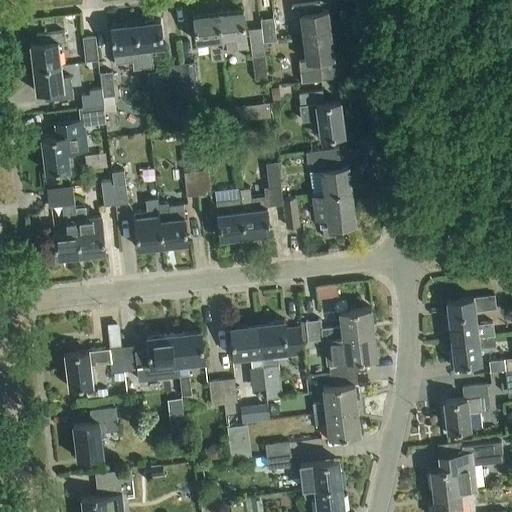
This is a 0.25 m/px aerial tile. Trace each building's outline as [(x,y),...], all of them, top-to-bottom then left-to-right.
[(321,0),(281,5),(282,15),(304,13),(306,36),(333,33),(330,9),(322,9),(321,0)] [(220,12),(224,49),(248,46),(244,9),(220,12)] [(225,59),(224,49),(220,12),(195,15),(198,40),(211,39),(213,60),(225,59)] [(275,17),(262,19),(265,41),(277,40),(275,17)] [(162,19),(137,21),(142,68),(154,67),(151,46),(164,44),(162,19)] [(112,24),(116,63),(133,61),(134,69),(142,68),(137,21),(112,24)] [(31,42),(34,67),(61,64),(59,41),(67,40),(66,29),(38,32),(39,42),(31,42)] [(301,60),(303,82),(324,80),(322,68),(330,67),(329,57),(336,56),(333,33),(306,36),(309,59),(301,60)] [(83,36),(86,61),(99,59),(96,35),(83,36)] [(265,54),(253,55),(256,79),(268,78),(265,54)] [(184,63),(188,99),(199,98),(195,62),(184,63)] [(188,99),(184,63),(171,64),(174,88),(180,88),(181,100),(188,99)] [(73,96),(71,76),(63,77),(61,64),(34,67),(36,90),(45,90),(46,99),(73,96)] [(116,96),(113,71),(102,72),(104,97),(116,96)] [(279,86),(272,87),(274,99),(281,98),(279,86)] [(300,92),(304,120),(320,118),(322,137),(346,134),(341,100),(326,102),(324,89),(300,92)] [(83,107),(105,104),(103,91),(82,95),(83,107)] [(88,137),(84,138),(83,127),(107,123),(105,104),(83,107),(84,119),(57,122),(58,134),(42,136),(46,171),(70,168),(69,153),(89,151),(88,137)] [(315,193),(326,192),(353,188),(350,164),(342,165),(340,147),(307,151),(308,162),(315,162),(316,171),(313,171),(315,193)] [(271,231),(268,206),(284,204),(279,161),(267,162),(269,186),(265,186),(266,194),(252,196),(251,187),(241,188),(242,196),(246,234),(271,231)] [(113,171),(114,179),(117,203),(129,202),(125,169),(113,171)] [(209,169),(198,170),(200,194),(212,192),(209,169)] [(187,195),(200,194),(198,170),(185,172),(187,195)] [(105,205),(117,203),(114,179),(114,180),(102,182),(105,205)] [(63,203),(66,229),(53,230),(56,256),(81,253),(76,208),(74,186),(48,190),(50,205),(63,203)] [(326,192),(326,193),(315,194),(318,218),(322,217),(323,226),(357,222),(353,188),(326,192)] [(246,234),(242,196),(217,199),(221,237),(246,234)] [(301,225),(297,196),(283,197),(287,227),(301,225)] [(164,244),(158,198),(147,200),(148,210),(135,212),(139,247),(164,244)] [(189,241),(186,215),(184,202),(169,204),(169,202),(160,203),(159,198),(158,198),(164,244),(189,241)] [(106,251),(102,215),(88,217),(87,207),(76,208),(81,253),(106,251)] [(338,225),(323,226),(325,237),(339,236),(338,225)] [(338,284),(318,286),(319,298),(339,296),(338,284)] [(492,307),(492,310),(497,309),(496,294),(467,297),(469,310),(449,312),(453,349),(450,350),(451,364),(482,360),(481,347),(497,345),(494,321),(478,323),(477,309),(492,307)] [(328,338),(375,332),(372,306),(342,310),(344,325),(323,328),(322,319),(307,321),(310,341),(324,339),(328,338)] [(287,350),(299,348),(305,348),(302,325),(288,327),(287,319),(259,322),(264,365),(268,397),(284,395),(279,354),(287,353),(287,350)] [(264,365),(259,322),(233,325),(237,356),(251,354),(252,366),(264,365)] [(176,332),(184,396),(184,401),(193,400),(189,361),(207,359),(203,329),(176,332)] [(153,365),(179,362),(182,396),(184,396),(176,332),(150,335),(153,365)] [(333,374),(358,371),(370,370),(369,358),(378,357),(375,332),(328,338),(333,374)] [(135,345),(122,347),(125,371),(138,369),(135,345)] [(125,371),(122,347),(91,350),(91,348),(66,351),(70,385),(95,383),(93,365),(111,362),(112,372),(125,371)] [(506,369),(511,367),(511,357),(489,360),(490,370),(506,369)] [(314,402),(315,412),(359,407),(356,382),(360,382),(358,371),(333,374),(334,385),(325,386),(327,400),(314,402)] [(236,378),(224,379),(228,412),(237,412),(236,401),(238,401),(236,378)] [(227,413),(228,412),(224,379),(210,380),(212,403),(225,402),(227,413)] [(466,396),(445,399),(447,414),(442,415),(444,430),(472,427),(470,411),(491,409),(488,382),(464,385),(466,396)] [(87,392),(88,399),(109,396),(108,388),(98,389),(98,391),(87,392)] [(102,430),(120,428),(117,405),(91,408),(92,420),(74,422),(78,456),(105,453),(102,430)] [(362,433),(359,407),(315,412),(317,423),(329,422),(331,437),(362,433)] [(187,429),(185,418),(170,420),(172,430),(187,429)] [(235,457),(256,456),(254,421),(233,422),(235,457)] [(267,443),(268,455),(292,453),(290,440),(267,443)] [(431,468),(434,493),(477,488),(474,464),(504,460),(502,440),(463,445),(463,451),(449,452),(450,466),(431,468)] [(293,465),(292,453),(268,455),(270,468),(293,465)] [(303,488),(317,486),(343,484),(340,458),(301,463),(303,488)] [(153,476),(165,474),(164,464),(151,466),(153,476)] [(84,511),(125,511),(122,481),(133,480),(132,469),(96,473),(99,494),(82,496),(84,511)] [(313,511),(329,511),(330,510),(346,508),(343,484),(317,486),(320,511),(313,511)] [(477,488),(434,493),(436,511),(463,511),(461,492),(477,490),(477,488)] [(244,511),(243,497),(230,499),(231,511),(244,511)]
